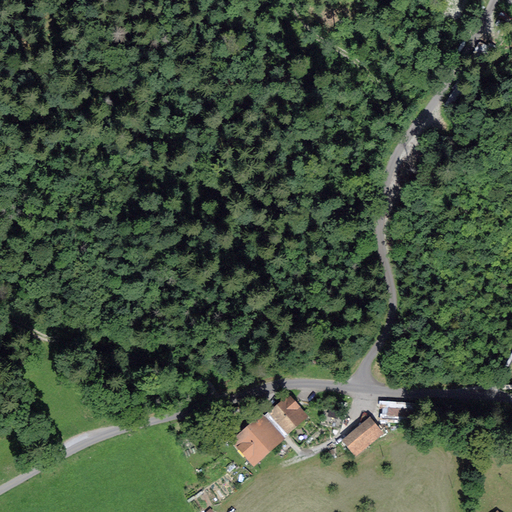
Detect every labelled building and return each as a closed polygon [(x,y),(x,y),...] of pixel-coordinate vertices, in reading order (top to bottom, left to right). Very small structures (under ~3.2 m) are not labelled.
[(283,447),(311,422),(288,397),(260,421),(283,447)] [(410,420),(410,402),(381,401),(381,419),(410,420)] [(339,427),(343,413),(325,409),(321,423),(339,427)] [(255,472),(283,447),(260,421),(233,446),(255,472)] [(357,464),(386,440),(371,422),(342,446),(357,464)] [(202,442),(216,436),(213,428),(198,435),(202,442)]
